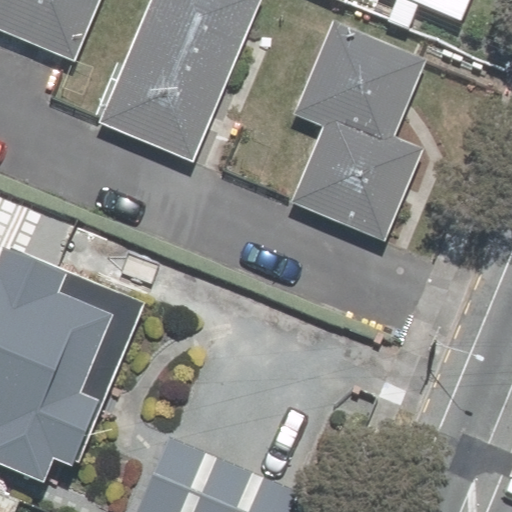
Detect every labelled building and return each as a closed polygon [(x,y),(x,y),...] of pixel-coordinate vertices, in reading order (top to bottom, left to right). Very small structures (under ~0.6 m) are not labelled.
[(0,0),(0,40),(77,73),(107,0),(0,0)] [(138,0),(84,127),(189,172),(262,0),(138,0)] [(425,0),(485,25),(495,0),(425,0)] [(443,69),(320,17),(276,118),(307,132),(273,213),(365,252),(443,69)] [(56,296),(64,278),(0,250),(0,481),(40,497),(54,464),(68,470),(94,409),(82,404),(117,322),(56,296)] [(215,315),(131,511),(331,511),(385,387),(215,315)] [(0,496),(0,511),(10,511),(14,502),(0,496)]
